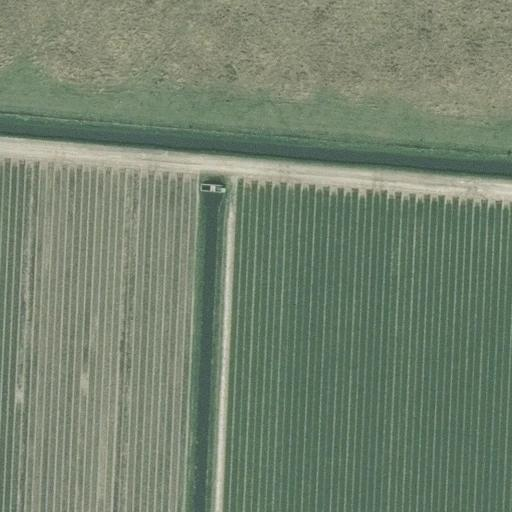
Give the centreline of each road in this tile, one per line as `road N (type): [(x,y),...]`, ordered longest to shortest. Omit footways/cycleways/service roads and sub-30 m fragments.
road 1 (track): [(511,140),(0,97)]
road 2 (track): [(511,191),(0,148)]
